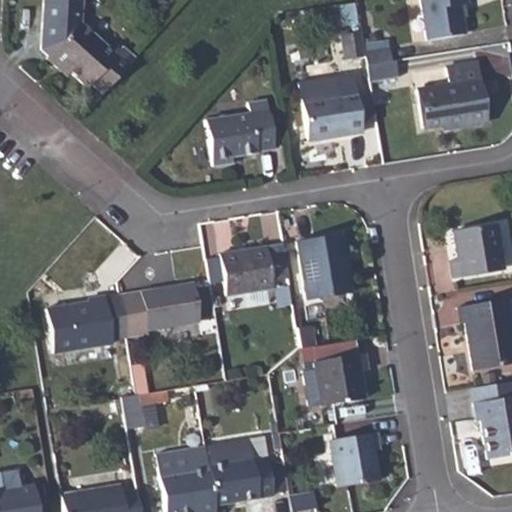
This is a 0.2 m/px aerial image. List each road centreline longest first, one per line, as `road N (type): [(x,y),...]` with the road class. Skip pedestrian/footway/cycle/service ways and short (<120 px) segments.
road 1 (residential): [(375,185),(147,219),(0,97)]
road 2 (residential): [(434,511),(375,185)]
road 3 (residential): [(511,163),(375,185)]
